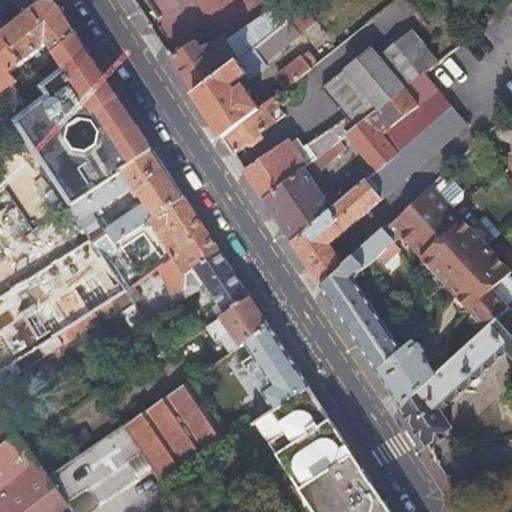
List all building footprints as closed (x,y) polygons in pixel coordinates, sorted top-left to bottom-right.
[(53,52),(76,34),(56,4),(42,3),(27,14),(1,35),(21,61),(22,62),(28,70),(30,69),(30,70),(31,69),(30,67),(35,63),(34,62),(37,59),(43,66),(48,61),(49,55),(49,54),(52,52),(53,52)] [(243,56),(279,27),(289,19),(277,4),(253,23),(251,20),(229,38),(243,56)] [(219,130),(223,136),(264,105),(257,97),(253,101),(243,87),(235,93),(227,81),(241,70),(248,79),(267,64),(264,60),(289,40),(279,27),(243,56),(221,73),(195,94),(215,124),(219,130)] [(246,171),(266,201),(345,137),(348,135),(424,73),(437,63),(409,29),(378,55),(371,46),(321,86),(345,117),(304,149),(298,140),(289,147),(286,142),(246,171)] [(228,38),(229,38),(224,31),(207,42),(218,60),(234,47),(228,38)] [(153,151),(76,34),(53,52),(64,68),(42,87),(42,88),(43,87),(48,95),(17,122),(73,208),(124,174),(122,171),(153,151)] [(21,61),(1,35),(0,35),(0,91),(13,81),(7,72),(21,61)] [(183,76),(195,94),(221,73),(243,56),(229,38),(228,38),(234,47),(218,60),(207,42),(201,46),(196,39),(170,57),(183,76)] [(275,76),(285,88),(311,67),(310,66),(315,62),(306,51),(275,76)] [(343,180),(353,192),(453,106),(424,73),(348,135),(367,159),(343,180)] [(223,136),(235,154),(250,143),(252,146),(264,136),(261,133),(287,113),(274,97),(264,105),(223,136)] [(316,223),(293,243),(307,265),(311,270),(321,285),(344,264),(337,253),(330,243),(468,123),(453,106),(353,192),(336,206),(316,223)] [(279,221),(293,243),(316,223),(336,206),(332,202),(328,206),(311,180),(350,143),(345,137),(266,201),(279,221)] [(99,253),(148,220),(183,197),(168,173),(153,151),(122,171),(124,174),(73,208),(70,210),(90,240),(99,253)] [(449,175),(436,187),(453,207),(467,195),(449,175)] [(431,184),(353,256),(365,268),(366,270),(367,270),(365,268),(377,256),(384,263),(399,248),(393,242),(400,235),(485,329),(508,308),(509,308),(492,289),(511,272),(431,184)] [(195,215),(183,197),(148,220),(155,230),(169,221),(176,231),(164,240),(164,244),(172,255),(206,231),(195,215)] [(213,242),(206,231),(172,255),(157,266),(161,272),(159,273),(172,295),(184,289),(184,275),(219,252),(213,242)] [(99,253),(90,240),(0,297),(0,385),(62,344),(56,336),(58,334),(57,334),(61,331),(124,290),(99,253)] [(235,275),(219,252),(184,275),(184,289),(184,297),(184,298),(205,286),(224,315),(250,298),(235,275)] [(344,264),(321,285),(338,312),(395,399),(400,407),(436,373),(413,339),(401,349),(354,278),(359,274),(360,275),(366,270),(365,268),(353,256),(344,264)] [(124,290),(61,331),(67,341),(130,300),(124,290)] [(224,315),(205,327),(214,341),(229,331),(238,346),(243,343),(269,326),(260,312),(250,298),(224,315)] [(436,373),(400,407),(424,446),(449,429),(439,412),(475,378),(506,351),(511,357),(511,312),(508,308),(485,329),(436,373)] [(289,357),(269,326),(243,343),(270,384),(259,392),(272,411),(308,386),(289,357)] [(197,375),(186,382),(207,417),(219,409),(197,375)] [(24,444),(16,432),(0,444),(0,511),(150,511),(155,508),(162,504),(170,499),(162,487),(198,462),(216,449),(224,443),(207,417),(186,382),(45,475),(24,444)] [(308,386),(272,411),(252,425),(253,426),(257,424),(314,511),(390,511),(346,444),(308,386)] [(0,409),(0,444),(16,432),(0,409)]
